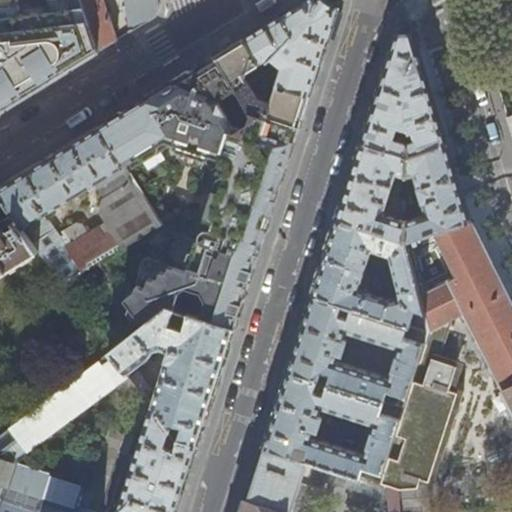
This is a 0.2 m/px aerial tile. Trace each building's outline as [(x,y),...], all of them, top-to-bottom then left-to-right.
[(0,0),(0,111),(71,68),(99,51),(81,0),(50,0),(50,2),(20,12),(18,0),(0,0)] [(104,0),(126,0),(130,32),(156,16),(159,5),(158,0),(81,0),(99,51),(117,40),(104,0)] [(307,0),(275,20),(243,40),(258,64),(269,58),(281,68),(279,77),(272,74),(266,78),(271,84),(275,86),(309,95),(322,55),(337,9),(324,0),(307,0)] [(435,101),(414,30),(399,30),(379,94),(363,141),(406,156),(448,143),(435,101)] [(223,52),(213,58),(249,112),(299,126),(309,95),(275,86),(269,105),(256,101),(241,76),(259,65),(258,64),(243,40),(223,52)] [(125,111),(100,127),(128,170),(168,147),(203,159),(217,178),(197,240),(168,231),(164,225),(163,225),(101,262),(146,323),(169,305),(176,308),(182,292),(189,286),(204,291),(208,300),(202,317),(235,327),(239,314),(254,269),(270,217),(299,126),(249,112),(213,58),(125,111)] [(78,140),(29,170),(0,187),(0,193),(13,212),(41,250),(65,283),(101,262),(163,225),(128,170),(100,127),(78,140)] [(406,156),(363,141),(350,181),(339,218),(407,242),(407,222),(382,214),(395,174),(406,177),(406,156)] [(458,177),(448,143),(406,156),(406,177),(414,175),(426,216),(407,222),(407,242),(471,220),(458,177)] [(0,275),(41,250),(13,212),(0,220),(0,275)] [(407,242),(339,218),(327,254),(326,256),(314,294),(410,325),(415,310),(419,311),(418,315),(425,317),(407,242)] [(511,511),(511,301),(490,259),(471,220),(407,242),(425,317),(429,331),(453,320),(467,313),(511,401),(511,511),(292,511),(309,460),(266,446),(244,511),(511,511)] [(429,331),(410,325),(314,294),(302,334),(290,370),(405,408),(429,331)] [(172,322),(176,308),(169,305),(146,323),(113,349),(115,352),(129,372),(153,355),(154,349),(162,348),(170,352),(153,405),(170,428),(172,420),(183,424),(180,437),(198,444),(216,386),(235,327),(202,317),(190,313),(186,327),(172,322)] [(453,320),(429,331),(405,408),(381,484),(386,485),(388,511),(431,511),(430,501),(464,390),(457,388),(456,392),(449,390),(456,364),(439,359),(454,321),(453,320)] [(132,403),(135,408),(129,412),(133,418),(139,414),(149,417),(136,458),(122,454),(118,466),(132,471),(118,511),(99,511),(100,511),(102,511),(103,509),(101,508),(100,510),(90,507),(88,503),(92,488),(84,485),(84,484),(12,462),(28,451),(29,453),(31,451),(29,448),(28,449),(12,426),(0,434),(0,511),(176,511),(188,474),(198,444),(180,437),(177,437),(174,445),(170,444),(166,441),(170,428),(153,405),(147,396),(132,376),(129,372),(115,352),(23,418),(42,444),(116,389),(128,405),(132,403)] [(140,370),(132,376),(147,396),(155,390),(140,370)] [(405,408),(290,370),(278,409),(266,446),(309,460),(381,484),(405,408)]
